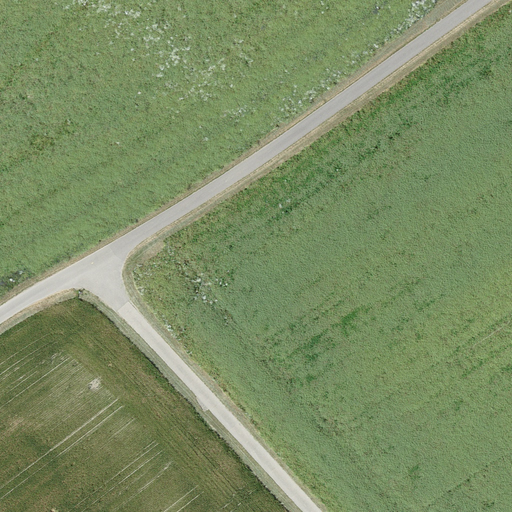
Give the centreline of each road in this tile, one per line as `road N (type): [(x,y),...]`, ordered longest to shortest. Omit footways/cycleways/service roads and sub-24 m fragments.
road 1 (track): [(0,319),(249,168),(483,0)]
road 2 (track): [(97,264),(178,372),(307,511)]
